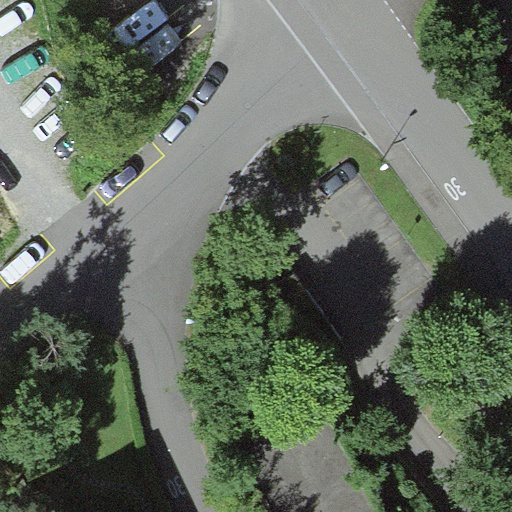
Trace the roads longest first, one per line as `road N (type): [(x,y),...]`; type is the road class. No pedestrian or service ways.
road 1 (residential): [(201,511),(183,476),(157,360),(164,277),(183,211),(230,136),(350,21)]
road 2 (residential): [(350,21),(511,246)]
road 3 (unknown): [(183,211),(0,353)]
